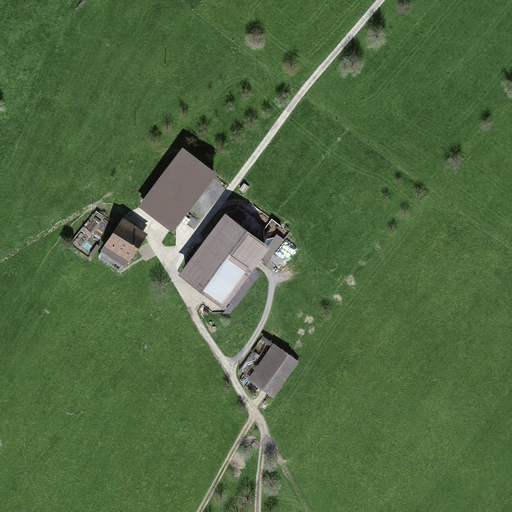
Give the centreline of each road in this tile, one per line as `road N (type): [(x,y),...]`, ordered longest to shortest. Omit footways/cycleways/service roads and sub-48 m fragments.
road 1 (track): [(379,0),(167,266),(196,315)]
road 2 (track): [(257,511),(266,435),(259,409),(201,511)]
